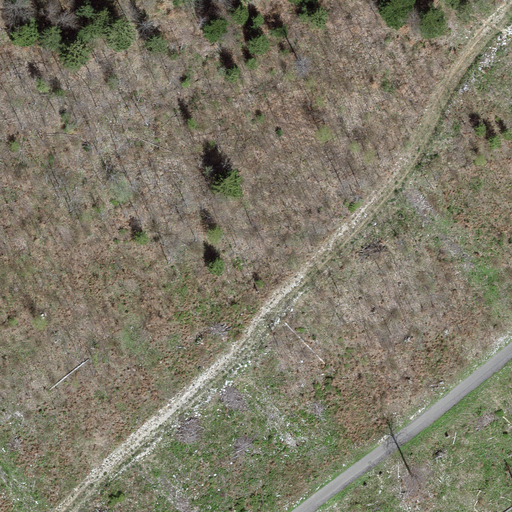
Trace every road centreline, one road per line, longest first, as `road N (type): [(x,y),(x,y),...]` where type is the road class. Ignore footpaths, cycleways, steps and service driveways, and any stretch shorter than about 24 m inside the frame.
road 1 (track): [(511,17),(374,226),(254,330)]
road 2 (unclassified): [(511,352),(303,511)]
